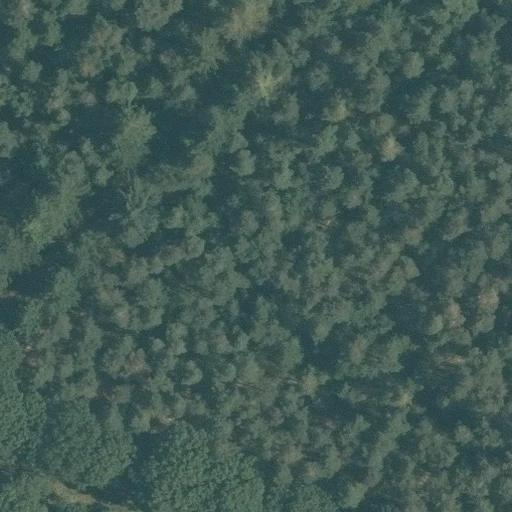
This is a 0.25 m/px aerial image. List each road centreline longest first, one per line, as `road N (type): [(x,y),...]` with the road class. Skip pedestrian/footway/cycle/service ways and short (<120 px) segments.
road 1 (track): [(0,305),(309,0)]
road 2 (track): [(0,457),(158,511)]
